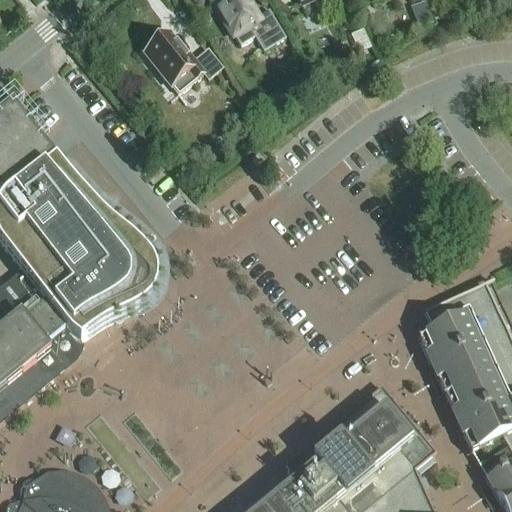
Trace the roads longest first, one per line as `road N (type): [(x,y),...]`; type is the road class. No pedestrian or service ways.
road 1 (residential): [(198,252),(219,248),(362,131),(435,91)]
road 2 (residential): [(198,252),(170,233),(23,50)]
road 3 (residential): [(435,91),(511,199)]
